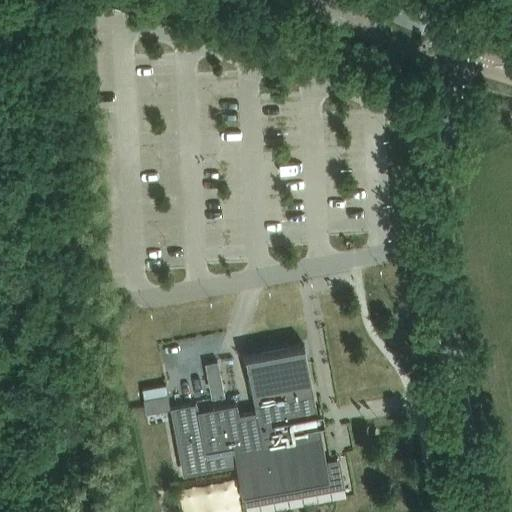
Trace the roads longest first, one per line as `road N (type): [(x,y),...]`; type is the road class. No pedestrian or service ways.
road 1 (unclassified): [(479,511),(428,201),(472,43)]
road 2 (track): [(43,511),(0,283)]
